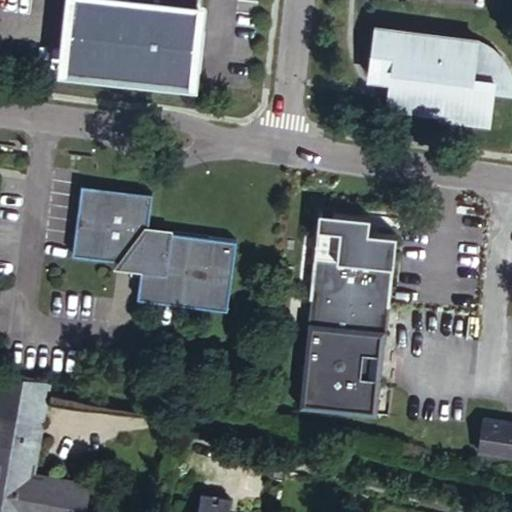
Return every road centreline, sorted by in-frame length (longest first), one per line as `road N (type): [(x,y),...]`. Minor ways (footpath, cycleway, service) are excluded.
road 1 (unclassified): [(0,110),(279,148)]
road 2 (unclassified): [(279,148),(511,179)]
road 3 (unclassified): [(296,0),(279,148)]
